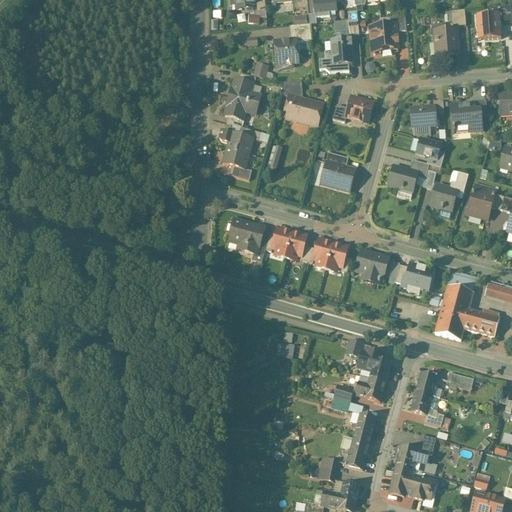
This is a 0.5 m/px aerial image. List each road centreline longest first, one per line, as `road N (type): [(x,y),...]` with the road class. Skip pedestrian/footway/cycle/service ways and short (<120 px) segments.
road 1 (track): [(41,238),(96,511)]
road 2 (residential): [(355,232),(397,84),(511,74)]
road 3 (secondary): [(198,284),(413,344)]
road 4 (secondary): [(0,227),(198,284)]
road 5 (residential): [(200,195),(198,0)]
road 6 (residential): [(413,344),(374,505)]
road 7 (residential): [(355,232),(511,275)]
road 8 (residential): [(200,195),(355,232)]
